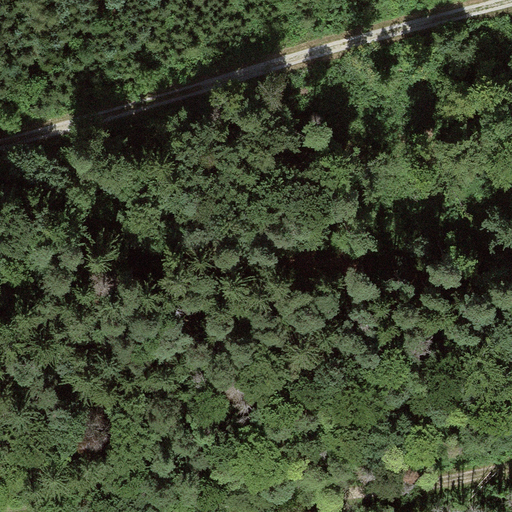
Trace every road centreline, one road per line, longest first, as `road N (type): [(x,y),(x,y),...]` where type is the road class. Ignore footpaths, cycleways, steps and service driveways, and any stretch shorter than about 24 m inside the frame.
road 1 (track): [(0,146),(511,2)]
road 2 (track): [(511,453),(328,492),(159,511)]
